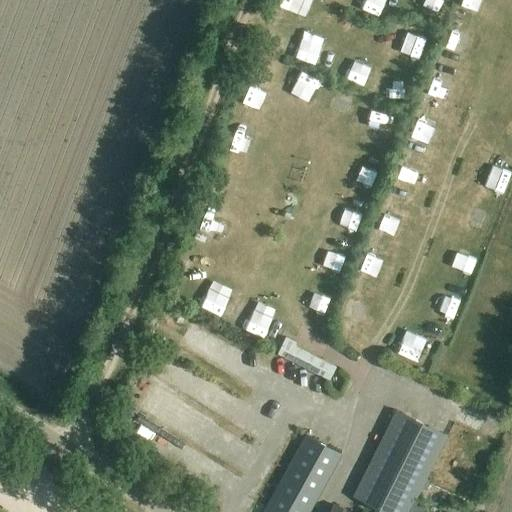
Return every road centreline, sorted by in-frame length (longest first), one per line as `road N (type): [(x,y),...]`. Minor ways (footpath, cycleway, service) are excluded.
road 1 (track): [(63,446),(112,359),(247,0)]
road 2 (track): [(363,370),(426,245),(470,124)]
road 3 (unclassified): [(166,511),(0,406)]
